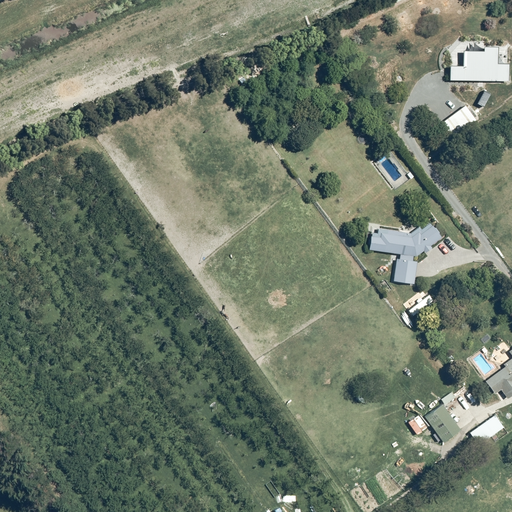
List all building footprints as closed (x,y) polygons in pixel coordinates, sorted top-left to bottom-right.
[(499,49),(485,48),(485,53),(465,52),(465,67),(451,67),(451,80),(509,83),(510,66),(498,65),(499,49)] [(476,121),(465,106),(441,122),(452,137),(476,121)] [(380,225),(369,224),(367,237),(372,238),(370,249),(393,252),(393,254),(400,255),(400,259),(397,258),(393,281),(413,284),(417,261),(413,260),(414,256),(418,256),(423,251),(425,253),(432,247),(431,245),(442,236),(429,219),(412,233),(380,228),(380,225)] [(511,362),(485,380),(494,394),(501,389),(507,399),(511,395),(511,362)] [(461,429),(443,403),(424,416),(442,442),(461,429)] [(504,427),(496,414),(469,433),(478,445),(504,427)]
